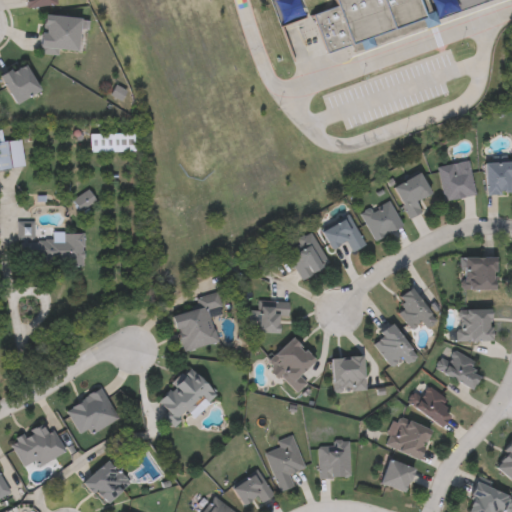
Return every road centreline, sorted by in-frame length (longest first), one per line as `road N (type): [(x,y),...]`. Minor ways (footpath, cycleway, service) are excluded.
road 1 (residential): [(0,411),(103,352),(135,350),(145,328),(232,271)]
road 2 (residential): [(511,229),(465,229),(404,256),(338,316)]
road 3 (residential): [(511,382),(502,407),(446,475),(432,511)]
